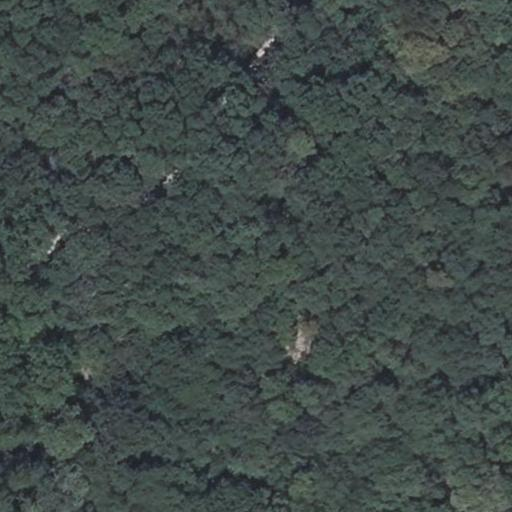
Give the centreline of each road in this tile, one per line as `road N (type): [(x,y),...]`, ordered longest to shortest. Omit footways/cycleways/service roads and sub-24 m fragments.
road 1 (track): [(305,0),(172,186),(99,215),(0,290)]
road 2 (track): [(356,511),(408,498),(463,437),(511,338)]
